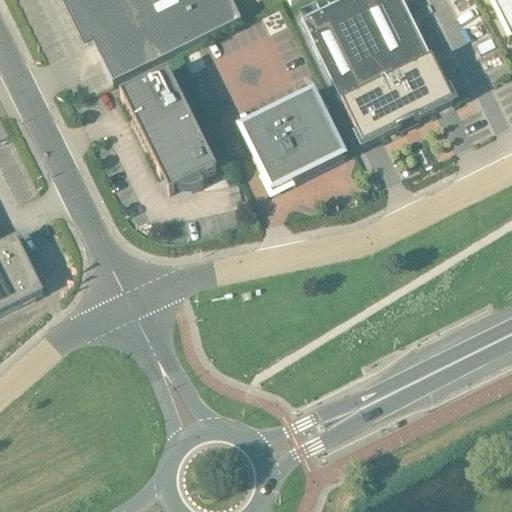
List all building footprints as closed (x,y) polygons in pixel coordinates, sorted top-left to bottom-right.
[(112,89),(240,26),(227,0),(62,0),(86,48),(91,46),(112,89)] [(418,123),(451,106),(452,106),(431,63),(399,0),(350,0),(300,25),(340,106),(341,107),(362,151),(396,134),(396,135),(419,124),(418,123)] [(511,0),(488,0),(510,43),(507,44),(508,45),(511,43),(511,0)] [(199,184),(216,175),(167,75),(119,99),(160,182),(163,180),(167,186),(172,190),(177,193),(188,188),(191,195),(195,194),(199,193),(203,191),(200,185),(199,184)] [(271,196),(341,161),(311,101),(242,136),(263,178),(271,196)] [(0,249),(0,319),(43,298),(15,243),(0,249)]
